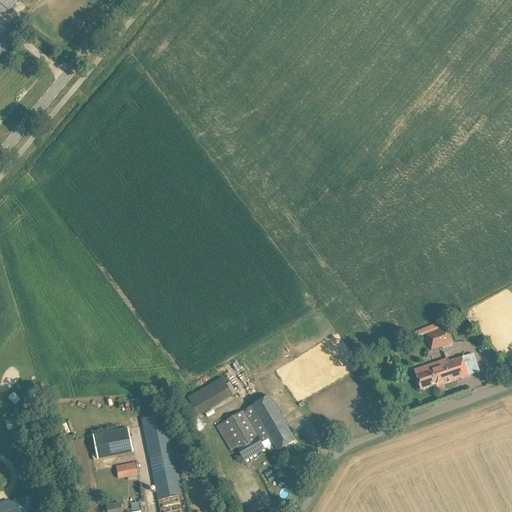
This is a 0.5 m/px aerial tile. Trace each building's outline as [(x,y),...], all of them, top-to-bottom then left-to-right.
[(16,0),(0,0),(0,16),(2,18),(16,0)] [(447,328),(427,335),(432,351),(453,344),(447,328)] [(480,372),(476,363),(474,355),(429,370),(429,373),(417,377),(421,390),(436,385),(437,387),(480,372)] [(214,382),(226,401),(234,396),(222,377),(214,382)] [(237,448),(245,462),(261,452),(254,440),(259,437),(261,441),(287,427),(269,396),(218,427),(232,451),(237,448)] [(142,419),(160,511),(189,511),(169,414),(142,419)] [(261,441),(259,437),(254,440),(261,452),(265,449),(262,444),(271,439),(278,451),(296,441),(287,427),(261,441)] [(133,454),(128,429),(94,436),(99,460),(133,454)] [(116,464),(119,479),(138,476),(135,460),(116,464)] [(0,506),(0,511),(26,511),(22,498),(0,506)] [(107,506),(108,511),(122,511),(121,503),(107,506)]
